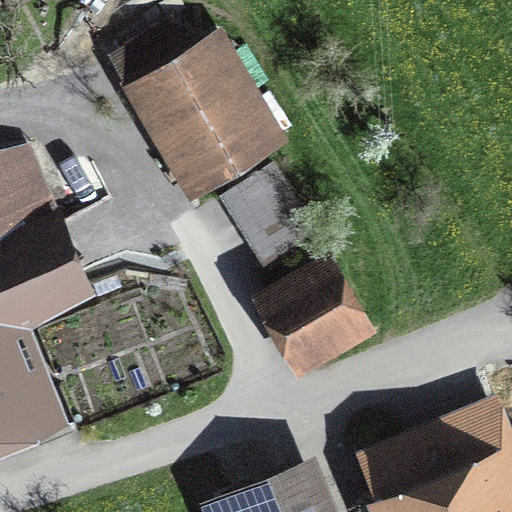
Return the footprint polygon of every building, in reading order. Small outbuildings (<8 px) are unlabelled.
[(219,36),(195,49),(175,17),(121,49),(199,176),(276,129),(219,36)] [(52,224),(21,148),(0,155),(0,413),(23,404),(0,344),(0,315),(83,283),(58,223),(52,224)] [(323,229),(276,158),(228,187),(276,260),(323,229)] [(290,350),(346,318),(324,280),(268,310),(290,350)] [(511,511),(511,438),(503,418),(384,464),(403,511),(511,511)] [(302,511),(286,473),(216,502),(220,511),(302,511)]
